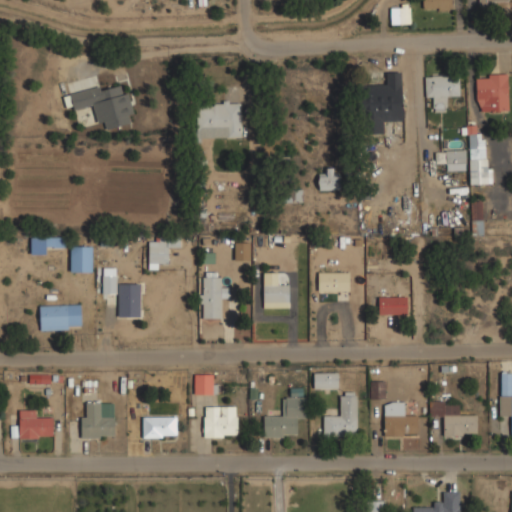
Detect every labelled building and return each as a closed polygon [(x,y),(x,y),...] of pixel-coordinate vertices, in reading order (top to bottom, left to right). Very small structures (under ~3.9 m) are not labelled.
[(450,0),(422,0),(422,10),(451,9),(450,0)] [(411,4),(391,4),(391,24),(411,24),(411,4)] [(508,73),(477,74),(477,111),(508,111),(508,73)] [(425,74),(425,97),(436,97),(436,110),(449,110),(449,95),(460,95),(460,74),(425,74)] [(129,91),(122,93),(120,82),(70,94),(74,111),(96,106),(102,130),(136,122),(129,91)] [(402,83),(362,84),(363,112),(387,111),(388,122),(403,122),(402,83)] [(242,137),(242,103),(197,103),(197,137),(242,137)] [(470,184),(490,183),(489,133),(469,134),(470,184)] [(467,171),(467,150),(436,150),(436,161),(447,161),(447,171),(467,171)] [(318,168),(318,189),(340,189),(340,168),(318,168)] [(483,201),(472,201),(472,234),(483,234),(483,201)] [(65,237),(31,237),(31,254),(47,254),(47,245),(65,245),(65,237)] [(159,263),(169,263),(169,245),(174,245),(174,239),(149,239),(149,268),(159,268),(159,263)] [(250,241),(234,241),(234,260),(250,260),(250,241)] [(93,271),(93,245),(70,245),(70,271),(93,271)] [(318,291),(349,291),(349,273),(318,272),(318,291)] [(263,307),(288,308),(289,284),(277,284),(277,273),(263,273),(263,307)] [(140,283),(117,283),(117,275),(102,275),(102,293),(118,293),(118,317),(141,317),(140,283)] [(221,319),(221,297),(230,297),(230,286),(221,286),(221,277),(199,277),(199,319),(221,319)] [(81,305),(40,305),(40,329),(81,329),(81,305)] [(511,372),(500,371),(500,415),(511,416),(511,395),(511,372)] [(337,372),(314,372),(314,389),(337,389),(337,372)] [(214,394),(214,374),(194,374),(194,394),(214,394)] [(385,399),(385,381),(371,381),(371,399),(385,399)] [(324,414),(324,435),(357,435),(357,392),(337,392),(337,414),(324,414)] [(306,417),(306,396),(285,396),(284,416),(263,416),(263,437),(297,437),(297,416),(306,417)] [(115,438),(115,402),(82,402),(82,438),(115,438)] [(384,402),(384,436),(416,436),(416,414),(405,414),(405,402),(384,402)] [(477,436),(477,415),(458,414),(458,402),(430,402),(430,416),(443,416),(442,436),(477,436)] [(203,438),(238,438),(238,406),(203,406),(203,438)] [(53,438),(53,417),(39,417),(39,410),(19,410),(19,438),(53,438)] [(143,416),(143,438),(177,438),(177,416),(143,416)] [(459,511),(459,490),(442,490),(442,503),(413,503),(413,511),(459,511)] [(367,511),(387,511),(387,500),(367,500),(367,511)]
